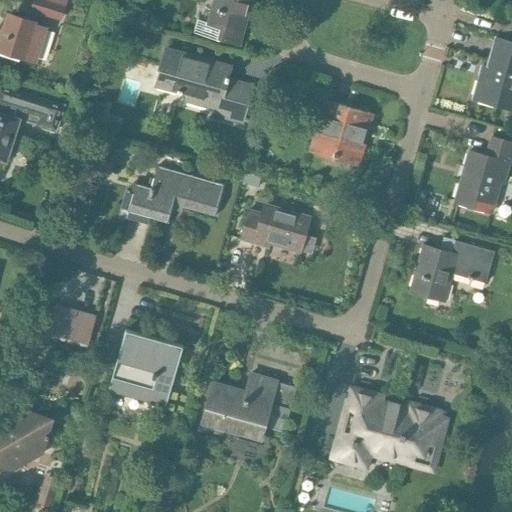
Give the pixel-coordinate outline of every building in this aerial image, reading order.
[(33,0),(30,11),(57,19),(62,3),(50,0),(33,0)] [(212,0),(206,25),(220,29),(217,37),(239,44),(251,0),(212,0)] [(33,62),(37,50),(44,28),(33,25),(33,23),(8,15),(6,20),(0,29),(3,31),(0,39),(0,56),(17,62),(19,61),(20,58),(33,62)] [(511,41),(495,37),(483,79),(478,78),(473,98),(511,109),(511,41)] [(242,123),(252,86),(227,79),(230,66),(166,49),(156,85),(188,94),(186,100),(216,108),(214,115),(242,123)] [(55,130),(64,104),(0,84),(0,159),(7,162),(20,118),(22,112),(38,117),(36,124),(55,130)] [(369,129),(374,113),(339,103),(322,99),(317,116),(321,117),(318,131),(313,130),(307,153),(323,157),(359,166),(365,144),(361,143),(365,128),(369,129)] [(504,183),(511,153),(511,143),(491,138),(485,156),(469,151),(454,202),(492,212),(501,182),(504,183)] [(231,153),(228,161),(240,164),(242,156),(231,153)] [(135,193),(129,211),(150,217),(167,222),(171,209),(173,204),(182,207),(215,216),(224,184),(158,166),(152,187),(137,183),(135,193)] [(244,173),(242,183),(257,187),(260,178),(244,173)] [(271,188),(268,199),(286,205),(290,193),(271,188)] [(250,208),(241,239),(256,243),(257,238),(270,242),(301,251),(305,235),(311,215),(263,202),(261,211),(250,208)] [(494,251),(443,237),(439,249),(422,245),(410,291),(445,301),(453,274),(485,283),(494,251)] [(86,347),(95,316),(55,304),(46,335),(86,347)] [(111,379),(108,391),(125,396),(126,391),(167,402),(183,345),(125,329),(116,361),(111,379)] [(59,345),(57,353),(69,356),(71,348),(59,345)] [(213,382),(201,423),(238,434),(241,435),(260,440),(264,428),(268,415),(273,399),(277,382),(278,381),(251,373),(245,391),(213,382)] [(350,386),(330,460),(366,470),(370,455),(431,471),(447,411),(408,401),(406,407),(379,400),(381,394),(350,386)] [(41,455),(51,421),(16,411),(13,422),(1,419),(0,420),(0,467),(13,471),(16,459),(26,462),(30,451),(41,455)] [(42,483),(36,503),(49,507),(55,486),(42,483)]
